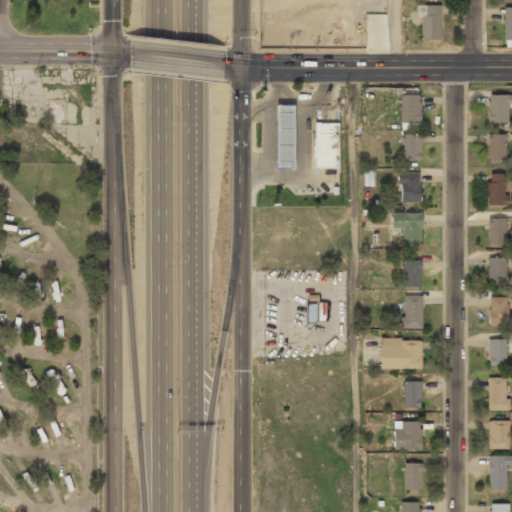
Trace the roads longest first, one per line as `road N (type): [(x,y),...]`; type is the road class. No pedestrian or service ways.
road 1 (motorway): [(191,511),(188,0)]
road 2 (motorway): [(159,0),(160,511)]
road 3 (residential): [(454,67),(455,511)]
road 4 (motorway): [(113,168),(150,511)]
road 5 (secondary): [(113,168),(113,511)]
road 6 (secondary): [(229,67),(511,67)]
road 7 (motorway): [(198,511),(243,239)]
road 8 (secondary): [(242,511),(243,239)]
road 9 (secondary): [(243,239),(241,0)]
road 10 (secondary): [(111,0),(113,168)]
road 11 (secondary): [(0,53),(129,56)]
